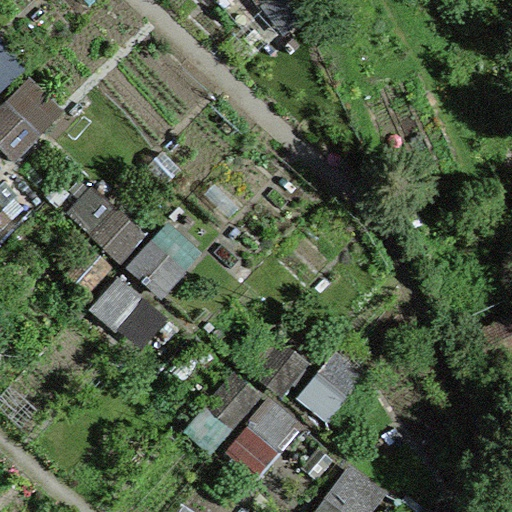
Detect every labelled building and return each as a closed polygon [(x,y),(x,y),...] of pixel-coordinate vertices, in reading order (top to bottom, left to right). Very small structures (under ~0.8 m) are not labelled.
[(12,102),(0,117),(0,152),(11,161),(39,125),(12,102)] [(88,175),(59,213),(86,235),(115,198),(88,175)] [(120,205),(91,242),(119,264),(147,228),(120,205)] [(162,242),(133,279),(160,302),(189,265),(162,242)] [(116,276),(87,314),(115,336),(143,299),(116,276)] [(251,317),(222,354),(250,376),(278,340),(251,317)] [(282,344),(253,381),(280,403),(309,367),(282,344)] [(317,367),(288,405),(316,427),(344,390),(317,367)] [(231,375),(202,412),(230,435),(258,398),(231,375)] [(269,404),(240,441),(267,463),(296,427),(269,404)]
